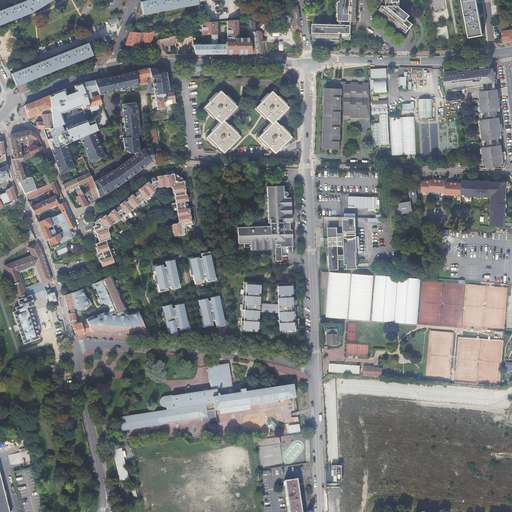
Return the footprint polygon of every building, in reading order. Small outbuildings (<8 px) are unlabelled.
[(28,0),(25,2),(17,5),(16,4),(15,4),(14,5),(14,6),(0,11),(0,23),(5,22),(16,18),(25,14),(30,12),(36,8),(45,3),(50,0),(28,0)] [(152,0),(149,1),(149,0),(146,0),(146,1),(141,2),(143,14),(145,13),(155,11),(165,10),(175,8),(185,6),(195,4),(197,4),(196,0),(152,0)] [(340,24),(338,23),(313,23),(313,38),(320,38),(320,37),(324,37),(324,39),(330,39),(340,39),(340,30),(343,30),(343,38),(351,38),(351,29),(351,21),(355,21),(355,11),(355,7),(355,3),(355,0),(339,0),(339,1),(338,20),(340,20),(340,24)] [(382,0),(382,1),(384,1),(386,1),(386,3),(386,5),(384,5),(381,5),(378,9),(400,28),(401,28),(407,33),(413,25),(407,20),(409,17),(396,7),(398,4),(398,0),(382,0)] [(462,0),(469,36),(469,38),(483,36),(483,34),(481,23),(476,0),(462,0)] [(292,29),(301,29),(297,6),(291,6),(291,17),(292,29)] [(117,16),(108,19),(111,25),(119,22),(117,16)] [(239,54),(252,54),(252,53),(250,37),(238,38),(238,20),(227,21),(227,42),(225,42),(225,44),(217,45),(217,21),(202,23),(202,35),(211,35),(212,45),(193,45),(195,54),(226,54),(239,54)] [(502,30),(503,43),(504,43),(511,41),(511,29),(504,31),(503,30),(502,30)] [(144,42),(150,42),(151,41),(152,38),(154,30),(148,33),(144,33),(144,42)] [(128,38),(125,45),(127,46),(135,47),(138,46),(139,34),(141,34),(141,32),(130,31),(130,32),(128,38)] [(254,53),(254,54),(257,54),(260,54),(263,54),(262,53),(265,52),(265,51),(265,50),(264,43),(266,42),(266,39),(263,40),(262,31),(259,32),(259,31),(251,32),(251,33),(249,33),(250,37),(252,53),(254,53)] [(157,44),(159,55),(166,55),(165,50),(164,46),(177,43),(175,36),(158,40),(157,42),(157,43),(157,44)] [(60,53),(57,54),(58,55),(50,59),(41,62),(41,61),(38,62),(39,63),(22,69),(22,68),(19,69),(20,71),(12,74),(12,73),(11,73),(16,85),(16,84),(91,55),(92,55),(87,43),(87,44),(80,47),(79,46),(76,47),(77,48),(60,54),(60,53)] [(409,81),(409,87),(421,87),(421,82),(425,82),(425,67),(401,67),(401,76),(399,76),(399,85),(403,85),(403,88),(407,88),(407,77),(412,77),(412,81),(409,81)] [(481,67),(482,69),(479,69),(461,70),(461,73),(458,73),(458,70),(450,71),(447,72),(447,73),(447,75),(445,75),(442,75),(443,82),(443,87),(445,87),(445,89),(452,88),(453,90),(461,89),(464,89),(464,87),(467,87),(480,85),(481,87),(483,86),(484,91),(483,91),(483,90),(481,90),(479,90),(480,99),(479,99),(479,103),(480,111),(481,111),(481,113),(480,113),(481,116),(481,120),(479,120),(480,121),(480,126),(481,130),(482,139),(483,138),(483,141),(482,141),(482,144),(483,147),(481,147),(481,149),(482,153),(482,158),(483,161),(483,164),(483,166),(486,166),(486,168),(494,168),(494,167),(503,166),(502,159),(506,159),(505,156),(505,155),(502,155),(501,152),(501,145),(499,145),(498,139),(499,139),(501,138),(501,132),(502,131),(502,129),(502,127),(500,128),(500,125),(499,118),(497,118),(496,111),(498,111),(500,111),(499,103),(499,102),(498,97),(497,89),(495,89),(494,83),(495,83),(494,77),(494,73),(495,73),(489,67),(488,69),(486,69),(486,67),(481,67)] [(145,70),(135,72),(137,79),(138,85),(147,83),(147,78),(151,77),(150,77),(149,69),(145,70)] [(149,69),(151,77),(153,76),(153,79),(154,79),(155,83),(154,84),(154,88),(155,95),(165,94),(166,93),(166,91),(168,91),(167,89),(169,89),(166,73),(164,73),(162,73),(162,72),(159,71),(157,71),(155,71),(155,70),(149,69)] [(97,80),(94,81),(96,87),(97,90),(99,95),(102,94),(102,93),(105,92),(106,94),(108,93),(111,92),(113,92),(118,91),(118,90),(122,89),(124,88),(127,88),(130,87),(130,88),(138,86),(138,85),(137,79),(135,72),(104,78),(105,79),(104,79),(99,80),(97,80)] [(94,81),(82,83),(88,99),(91,98),(90,94),(91,93),(90,92),(89,92),(88,88),(96,87),(94,81)] [(370,117),(369,83),(363,82),(363,84),(358,84),(358,82),(351,82),(351,84),(346,84),(345,84),(345,89),(341,89),(335,89),(335,86),(333,86),(332,86),(331,89),(325,88),(325,96),(322,96),(322,104),(324,104),(323,149),(339,149),(341,109),(341,104),(342,105),(342,107),(344,107),(344,109),(344,116),(350,116),(350,118),(356,118),(356,116),(359,116),(359,118),(366,118),(367,116),(370,117)] [(79,138),(93,132),(98,130),(94,120),(87,123),(87,121),(63,130),(61,125),(64,123),(60,113),(81,105),(83,110),(90,107),(88,99),(82,83),(74,86),(76,92),(67,96),(65,89),(53,94),(54,96),(49,98),(52,128),(50,128),(53,137),(47,139),(52,150),(58,147),(65,145),(66,144),(66,143),(79,138)] [(288,108),(285,106),(277,97),(275,95),(278,91),(275,88),(269,95),(261,103),(255,108),(266,119),(271,124),(264,132),(258,137),(269,148),(275,153),(280,148),(290,137),(288,135),(280,126),(274,121),(277,119),(288,108)] [(165,94),(155,95),(156,102),(157,109),(157,110),(164,109),(164,105),(163,101),(166,101),(171,100),(172,103),(175,103),(173,92),(170,93),(167,93),(166,94),(165,94)] [(234,105),(225,97),(220,92),(217,95),(209,103),(204,108),(214,118),(220,124),(212,132),(207,137),(217,147),(223,153),(229,148),(239,137),(237,135),(228,126),(223,121),(225,119),(234,109),(236,108),(234,105)] [(209,103),(217,95),(216,94),(208,101),(209,103)] [(260,102),(261,103),(269,95),(268,94),(260,102)] [(49,98),(49,96),(47,97),(25,106),(29,118),(36,115),(36,116),(40,114),(40,115),(42,115),(43,122),(40,122),(37,122),(36,127),(37,128),(43,128),(50,128),(52,128),(49,98)] [(99,96),(91,98),(88,99),(90,107),(102,103),(99,96)] [(226,96),(225,97),(234,105),(235,104),(226,96)] [(277,97),(285,106),(287,104),(278,96),(277,97)] [(433,118),(433,98),(419,98),(420,118),(433,118)] [(387,100),(386,100),(379,100),(372,101),(373,129),(389,129),(387,100)] [(126,179),(127,180),(132,176),(143,168),(142,167),(145,165),(145,166),(147,165),(151,163),(151,162),(155,161),(153,148),(145,149),(145,150),(143,150),(140,147),(139,136),(139,135),(139,133),(140,133),(137,107),(136,107),(135,105),(134,103),(129,103),(125,104),(124,104),(124,105),(123,105),(123,106),(123,107),(124,108),(123,108),(124,115),(124,118),(123,118),(125,132),(126,131),(126,135),(126,137),(125,138),(123,138),(124,148),(126,148),(126,151),(130,153),(132,153),(132,151),(133,151),(134,153),(135,152),(135,153),(135,154),(136,154),(135,155),(136,156),(135,157),(134,156),(133,157),(131,159),(129,160),(123,164),(121,161),(119,163),(116,165),(118,167),(113,171),(112,170),(107,174),(106,172),(103,174),(100,176),(102,178),(101,179),(99,180),(99,179),(96,181),(93,182),(98,196),(99,198),(103,196),(102,194),(104,193),(105,194),(110,191),(116,187),(115,186),(118,185),(118,186),(121,184),(125,182),(124,181),(124,180),(126,179)] [(213,119),(214,118),(204,108),(203,109),(213,119)] [(265,120),(266,119),(255,108),(254,110),(265,120)] [(289,109),(288,108),(277,119),(278,120),(289,109)] [(235,111),(234,109),(225,119),(226,120),(235,111)] [(417,154),(416,116),(391,116),(392,155),(417,154)] [(211,131),(212,132),(220,124),(219,123),(211,131)] [(263,131),(264,132),(271,124),(270,123),(263,131)] [(229,125),(228,126),(237,135),(238,133),(229,125)] [(281,125),(280,126),(288,135),(289,134),(281,125)] [(156,127),(150,128),(153,148),(159,147),(156,127)] [(389,129),(373,129),(374,143),(390,143),(389,129)] [(28,136),(30,132),(26,131),(18,132),(11,134),(9,137),(13,159),(22,157),(23,161),(27,159),(25,152),(28,151),(27,148),(24,149),(25,151),(23,152),(24,155),(22,156),(20,143),(28,141),(28,136)] [(37,140),(38,139),(36,135),(30,132),(28,136),(28,141),(27,146),(27,148),(28,151),(25,152),(27,159),(41,153),(44,152),(42,146),(37,148),(36,146),(33,145),(32,145),(33,140),(35,141),(37,140)] [(93,132),(79,138),(81,141),(82,141),(83,143),(84,145),(85,147),(86,149),(85,150),(87,157),(89,156),(91,162),(102,158),(101,157),(104,156),(103,154),(100,148),(103,147),(102,145),(102,144),(101,145),(101,143),(99,144),(96,137),(95,135),(95,136),(94,134),(93,132)] [(216,148),(217,147),(207,137),(206,139),(216,148)] [(240,138),(239,137),(229,148),(229,149),(240,138)] [(268,149),(269,148),(258,137),(257,139),(268,149)] [(292,138),(290,137),(280,148),(281,149),(292,138)] [(0,182),(9,178),(8,173),(7,165),(6,164),(5,158),(4,148),(2,141),(0,141),(0,182)] [(65,146),(65,145),(58,147),(52,150),(52,152),(54,157),(56,162),(58,168),(59,171),(60,173),(61,173),(63,172),(64,173),(75,168),(72,162),(70,157),(71,157),(71,155),(71,154),(71,153),(69,153),(67,147),(66,148),(65,146)] [(23,161),(22,157),(13,159),(12,159),(13,167),(16,174),(19,181),(26,178),(20,162),(23,161)] [(50,169),(43,172),(47,185),(49,184),(47,177),(50,176),(53,174),(50,169)] [(79,178),(76,179),(79,185),(87,181),(93,198),(94,200),(96,199),(99,198),(98,196),(93,182),(93,181),(91,177),(89,173),(79,178)] [(177,236),(184,235),(184,234),(187,233),(188,231),(189,230),(190,229),(191,227),(191,225),(192,225),(191,218),(189,208),(185,208),(187,207),(188,206),(188,205),(188,204),(186,203),(184,203),(184,202),(186,202),(188,201),(187,194),(186,194),(185,188),(184,181),(183,181),(182,178),(180,177),(179,176),(178,176),(176,174),(174,174),(174,173),(167,174),(156,176),(157,179),(157,181),(155,181),(155,179),(153,177),(152,178),(151,179),(152,183),(152,186),(154,188),(159,187),(165,186),(165,187),(170,187),(172,188),(173,193),(174,193),(176,203),(172,204),(173,210),(177,210),(179,221),(177,223),(172,224),(172,225),(169,226),(171,236),(174,236),(174,237),(177,236)] [(26,178),(30,192),(35,190),(30,177),(26,178)] [(24,192),(25,194),(30,192),(26,178),(19,181),(24,192)] [(424,181),(422,181),(421,193),(429,193),(429,192),(445,193),(445,195),(461,196),(461,195),(465,195),(465,196),(466,196),(471,197),(476,197),(481,197),(488,198),(489,198),(489,196),(493,197),(492,203),(491,203),(490,217),(490,222),(490,227),(504,227),(504,223),(505,217),(505,213),(505,210),(505,208),(506,204),(506,203),(505,203),(505,196),(506,196),(506,188),(507,183),(502,183),(489,182),(484,182),(482,181),(480,181),(476,181),(462,180),(462,183),(459,183),(458,183),(457,183),(458,181),(450,181),(450,183),(449,183),(448,183),(446,182),(446,180),(443,180),(442,180),(442,179),(434,178),(434,180),(433,180),(432,180),(426,179),(426,181),(425,181),(424,181)] [(63,185),(65,192),(78,185),(79,185),(76,179),(63,185)] [(52,182),(50,184),(52,188),(54,195),(60,193),(55,181),(52,182)] [(153,193),(156,191),(154,188),(152,186),(148,181),(143,185),(137,190),(140,192),(139,193),(138,192),(136,192),(135,192),(135,194),(135,195),(136,196),(135,197),(134,196),(132,194),(127,198),(127,199),(125,201),(124,200),(118,205),(121,208),(120,208),(119,207),(118,207),(117,207),(116,208),(116,209),(116,210),(117,211),(116,212),(115,211),(113,209),(108,213),(109,214),(106,216),(105,214),(102,217),(100,219),(99,218),(96,220),(94,223),(95,224),(94,225),(94,226),(93,227),(94,230),(95,233),(96,233),(97,236),(99,243),(95,244),(96,247),(95,247),(97,254),(100,253),(101,253),(102,254),(100,255),(99,257),(100,258),(101,259),(103,258),(103,259),(100,260),(102,267),(114,263),(111,257),(115,255),(113,248),(109,250),(106,240),(110,239),(109,236),(107,230),(108,227),(115,222),(116,223),(121,219),(124,222),(129,218),(127,215),(141,205),(142,207),(148,203),(146,200),(151,196),(151,195),(153,193)] [(25,194),(27,199),(33,196),(33,197),(50,190),(50,189),(52,188),(50,184),(49,184),(47,185),(39,188),(36,189),(35,190),(30,192),(25,194)] [(14,199),(16,198),(14,192),(12,186),(9,188),(5,191),(6,192),(0,194),(0,197),(1,197),(4,203),(14,199)] [(290,226),(289,224),(289,222),(291,222),(290,198),(286,198),(286,196),(287,196),(287,195),(287,194),(288,194),(287,194),(287,193),(287,192),(286,192),(283,192),(283,186),(266,187),(267,197),(269,197),(269,199),(267,199),(268,223),(270,223),(270,226),(249,227),(250,229),(248,229),(248,227),(237,228),(238,244),(243,244),(244,248),(250,248),(251,250),(275,249),(275,251),(278,251),(278,247),(282,247),(292,246),(291,230),(290,230),(290,229),(290,226)] [(409,190),(411,202),(418,201),(416,189),(409,190)] [(81,206),(82,208),(88,206),(80,190),(76,192),(78,196),(75,197),(77,202),(80,204),(81,206)] [(32,211),(34,215),(58,204),(58,203),(54,196),(54,195),(43,200),(42,201),(34,205),(30,206),(30,207),(32,211)] [(377,208),(377,196),(349,195),(348,204),(355,204),(355,206),(355,207),(377,208)] [(10,203),(8,204),(10,207),(18,202),(16,198),(15,199),(14,200),(10,203)] [(68,210),(64,202),(58,205),(62,212),(68,210)] [(397,204),(399,214),(412,212),(411,202),(404,203),(397,204)] [(25,217),(22,210),(17,213),(21,220),(25,217)] [(72,218),(68,210),(62,212),(53,216),(43,221),(38,223),(42,232),(45,240),(48,239),(69,229),(76,226),(72,218)] [(345,257),(345,264),(347,264),(347,268),(358,268),(358,263),(357,248),(356,236),(356,226),(356,216),(343,216),(343,229),(344,232),(338,233),(337,227),(328,227),(328,237),(328,240),(329,252),(329,266),(330,269),(339,269),(339,257),(345,257)] [(73,238),(69,229),(48,239),(49,242),(51,248),(73,238)] [(41,252),(37,244),(28,247),(32,256),(5,266),(8,275),(12,273),(36,265),(43,284),(47,282),(51,281),(41,252)] [(198,257),(189,259),(191,270),(194,284),(203,282),(203,280),(206,279),(206,282),(215,280),(209,252),(200,254),(201,258),(198,258),(198,257)] [(176,273),(173,260),(165,261),(166,267),(163,267),(162,265),(153,267),(159,292),(168,290),(167,287),(170,287),(171,289),(180,287),(176,273)] [(40,285),(43,284),(36,265),(12,273),(13,276),(34,268),(40,285)] [(329,271),(329,273),(325,315),(370,320),(374,274),(345,272),(336,271),(330,270),(329,271)] [(12,273),(8,275),(15,294),(19,293),(13,276),(12,273)] [(417,324),(421,278),(376,274),(372,319),(417,324)] [(127,312),(110,275),(91,284),(94,289),(95,289),(97,292),(95,293),(100,304),(104,303),(105,305),(109,305),(109,307),(110,307),(110,309),(109,309),(109,310),(110,310),(112,313),(109,315),(105,315),(105,313),(103,313),(96,315),(97,317),(94,318),(94,316),(85,319),(87,323),(91,332),(100,333),(100,329),(102,329),(102,333),(120,334),(120,331),(122,331),(122,334),(140,335),(137,329),(144,326),(137,310),(131,313),(127,312)] [(259,304),(261,283),(244,282),(241,331),(258,332),(259,310),(264,310),(264,308),(264,306),(261,306),(261,304),(259,304)] [(295,307),(294,283),(277,284),(278,305),(276,305),(276,307),(273,308),(273,309),(273,311),(278,311),(279,333),(296,332),(295,307)] [(82,289),(64,295),(66,303),(68,310),(73,309),(82,309),(83,308),(89,305),(85,296),(82,289)] [(49,303),(57,301),(54,292),(47,294),(49,303)] [(16,311),(13,312),(23,344),(39,338),(30,307),(34,305),(30,296),(28,297),(28,295),(19,298),(19,300),(17,300),(19,306),(15,308),(16,311)] [(225,324),(219,296),(210,298),(210,301),(207,301),(207,298),(198,300),(200,311),(202,318),(200,318),(202,328),(213,325),(212,321),(215,320),(216,326),(225,324)] [(171,305),(162,307),(164,318),(165,317),(166,322),(165,322),(168,333),(177,334),(176,328),(179,327),(180,331),(190,329),(188,320),(187,321),(185,314),(183,304),(174,305),(175,308),(172,309),(171,305)] [(74,313),(68,314),(71,326),(73,325),(76,336),(85,334),(91,332),(87,323),(82,325),(82,323),(77,324),(74,313)] [(137,329),(140,335),(148,336),(144,326),(137,329)] [(338,338),(328,338),(328,343),(328,349),(339,348),(338,338)] [(364,371),(374,371),(375,363),(365,362),(364,371)] [(120,417),(122,430),(208,417),(207,410),(295,397),(293,383),(228,393),(227,387),(232,387),(228,363),(207,366),(211,389),(165,396),(163,397),(162,398),(161,398),(161,399),(160,401),(160,402),(160,403),(161,404),(162,405),(163,406),(164,407),(165,407),(167,407),(167,409),(120,417)] [(329,363),(329,372),(360,374),(361,365),(329,363)] [(375,363),(374,371),(383,372),(384,364),(375,363)] [(306,461),(303,433),(280,436),(283,463),(306,461)] [(130,486),(123,456),(122,451),(121,448),(112,450),(119,481),(125,479),(127,487),(130,486)] [(344,483),(344,465),(333,465),(333,483),(344,483)] [(0,511),(8,511),(0,477),(0,511)] [(283,482),(287,511),(300,511),(297,488),(296,480),(283,482)]
